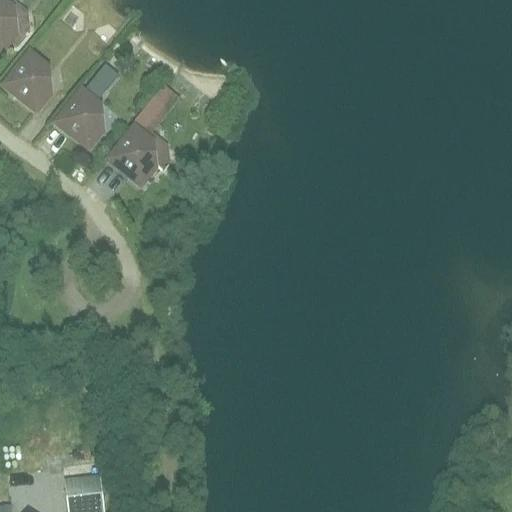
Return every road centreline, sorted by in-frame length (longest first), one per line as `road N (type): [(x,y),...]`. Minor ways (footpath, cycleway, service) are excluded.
road 1 (track): [(98,214),(66,267),(67,293),(91,311),(122,300),(134,280),(118,242)]
road 2 (track): [(118,242),(85,196),(0,137)]
